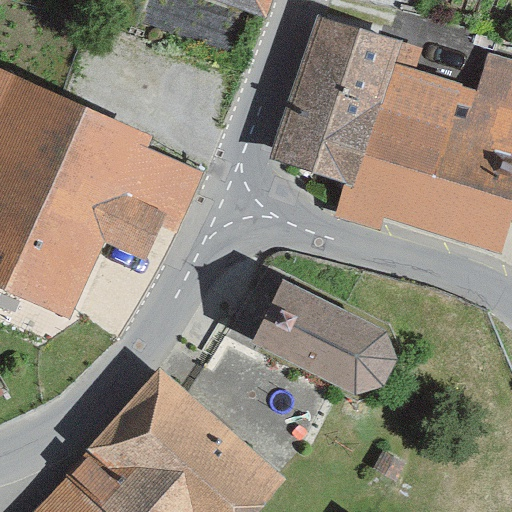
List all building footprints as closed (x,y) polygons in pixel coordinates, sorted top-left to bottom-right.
[(278,152),(352,175),(394,45),(395,43),(346,29),(327,23),(319,49),(314,48),(278,152)] [(415,52),(394,45),(352,175),(341,207),(376,218),(390,202),(503,238),(511,207),(511,69),(490,64),(479,103),(406,79),(415,52)] [(0,282),(66,312),(98,229),(146,252),(159,221),(173,228),(199,171),(142,145),(143,137),(0,72),(0,282)] [(290,295),(268,340),(262,342),(263,346),(270,344),(292,356),(290,360),(294,362),(296,358),(314,367),(312,370),(316,372),(318,369),(337,378),(335,382),(339,384),(341,380),(358,388),(358,393),(362,393),(362,388),(381,384),(384,387),(387,384),(384,381),(392,364),(397,364),(397,360),(392,359),(385,342),(389,338),(386,335),(382,338),(367,331),(369,327),(365,325),(363,329),(344,319),(346,315),(342,313),(340,317),(322,308),(324,304),(320,302),(318,306),(295,295),(292,288),(288,290),(290,295)] [(163,378),(68,483),(89,502),(99,511),(244,511),(271,482),(274,485),(278,480),(275,478),(163,378)] [(99,511),(89,502),(79,511),(99,511)]
